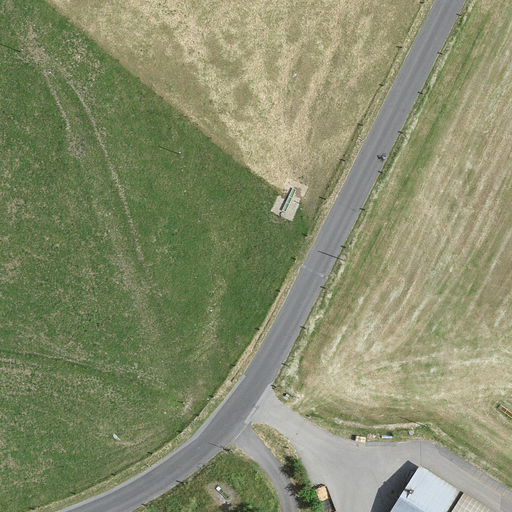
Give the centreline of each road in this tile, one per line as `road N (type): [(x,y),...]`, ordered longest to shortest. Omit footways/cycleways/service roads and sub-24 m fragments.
road 1 (tertiary): [(226,424),(266,364),(452,0)]
road 2 (tertiary): [(95,511),(163,477),(226,424)]
